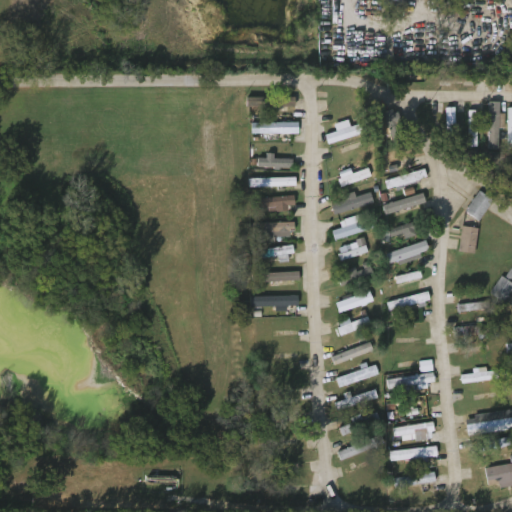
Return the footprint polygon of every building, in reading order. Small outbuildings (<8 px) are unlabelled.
[(295,97),(295,107),(247,107),(247,97),(295,97)] [(238,99),(238,109),(259,109),(259,99),(238,99)] [(331,103),(348,103),(348,132),(331,132),(331,103)] [(489,103),(499,103),(499,150),(489,150),(489,103)] [(480,151),(490,151),(490,104),(480,104),(480,151)] [(446,109),(437,110),(438,144),(447,144),(446,109)] [(511,124),(508,124),(507,109),(499,109),(499,148),(511,148),(511,124)] [(382,113),(391,110),(403,142),(393,145),(382,113)] [(298,123),(298,133),(251,133),(251,123),(298,123)] [(383,157),(404,150),(407,159),(385,166),(383,157)] [(374,164),(388,163),(387,155),(373,156),(374,164)] [(292,167),(260,167),(260,159),(292,159),(292,167)] [(385,182),(423,168),(427,177),(388,192),(385,182)] [(338,178),(368,170),(370,178),(340,185),(338,178)] [(293,178),(293,188),(261,188),(261,178),(293,178)] [(466,212),(479,191),(493,200),(479,221),(466,212)] [(331,205),(369,192),(373,202),(334,215),(331,205)] [(485,203),(471,192),(456,212),(470,223),(485,203)] [(417,206),(415,197),(374,204),(376,214),(417,206)] [(295,207),(257,207),(257,198),(295,198),(295,207)] [(331,231),(343,227),(341,221),(368,213),(373,228),(334,241),(331,231)] [(254,233),(254,223),(295,223),(295,233),(254,233)] [(407,237),(403,224),(381,231),(385,245),(407,237)] [(458,252),(464,226),(479,229),(473,255),(458,252)] [(450,253),(467,255),(469,230),(453,228),(450,253)] [(360,254),(356,241),(329,248),(332,262),(360,254)] [(428,253),(390,263),(388,253),(426,243),(428,253)] [(294,248),(294,256),(257,256),(257,248),(294,248)] [(363,278),(360,269),(348,273),(347,269),(328,275),(333,288),(363,278)] [(299,282),(254,282),(254,278),(257,278),(257,273),(299,273),(299,282)] [(490,293),(501,276),(511,283),(511,288),(503,302),(490,293)] [(365,303),(361,293),(327,304),(330,314),(365,303)] [(387,302),(428,293),(430,301),(389,311),(387,302)] [(289,297),(242,298),(242,308),(289,307),(289,297)] [(487,304),(487,312),(458,312),(458,304),(487,304)] [(370,327),(339,333),(337,322),(368,316),(370,327)] [(494,325),(494,335),(456,335),(456,325),(494,325)] [(511,344),(499,345),(499,354),(511,353),(511,344)] [(322,356),(324,365),(366,354),(364,345),(322,356)] [(432,370),(420,370),(420,362),(432,362),(432,370)] [(336,378),(376,365),(379,374),(339,387),(336,378)] [(461,372),(506,368),(507,378),(461,382),(461,372)] [(436,382),(389,390),(387,380),(434,372),(436,382)] [(331,405),(376,390),(379,399),(334,414),(331,405)] [(330,429),(332,435),(371,424),(368,414),(353,419),(352,416),(342,419),(344,425),(330,429)] [(502,418),(511,418),(511,430),(479,430),(479,416),(502,416),(502,418)] [(415,436),(393,436),(393,426),(433,426),(433,440),(415,440),(415,436)] [(511,445),(485,450),(483,442),(511,437),(511,445)] [(382,446),(340,459),(337,451),(380,438),(382,446)] [(391,450),(437,449),(438,459),(391,460),(391,450)] [(346,475),(374,463),(381,479),(353,491),(346,475)] [(511,485),(488,488),(486,467),(511,464),(511,485)] [(397,489),(395,480),(434,471),(436,481),(397,489)]
